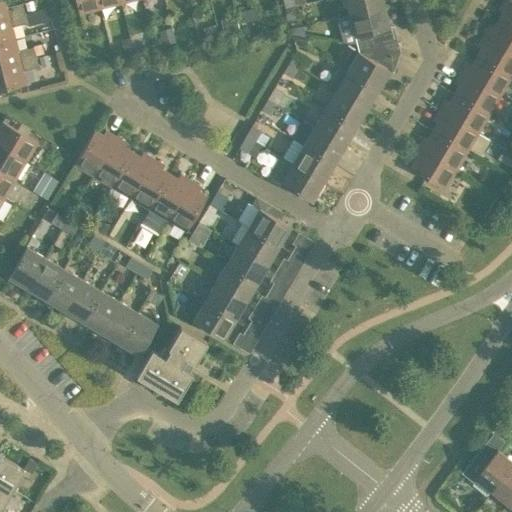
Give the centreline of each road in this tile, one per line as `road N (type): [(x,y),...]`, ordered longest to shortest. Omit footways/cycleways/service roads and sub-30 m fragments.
road 1 (residential): [(70,430),(136,397),(174,419),(196,422),(217,413),(335,231)]
road 2 (residential): [(335,231),(431,62),(415,0)]
road 3 (residential): [(335,231),(116,102)]
road 4 (tertiary): [(511,283),(405,332),(354,369),(309,427)]
road 5 (tertiary): [(385,491),(511,305)]
